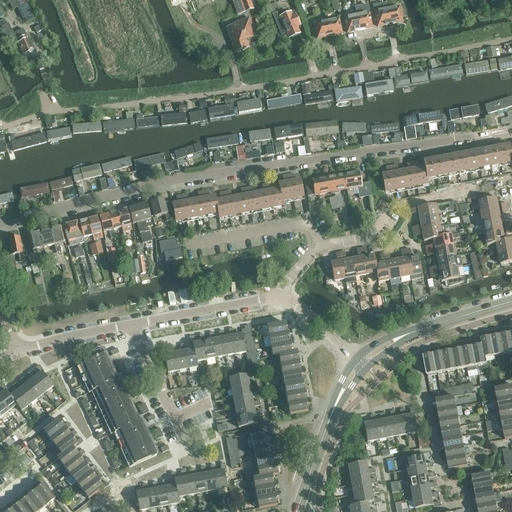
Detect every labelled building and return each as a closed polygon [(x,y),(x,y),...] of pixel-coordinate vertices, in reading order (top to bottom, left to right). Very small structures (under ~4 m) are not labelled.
[(17,7),(17,8),(18,8),(24,20),(25,19),(28,24),(35,21),(27,4),(26,1),(24,2),(23,0),(10,0),(9,1),(13,9),(17,7)] [(216,0),(194,0),(199,11),(218,3),(216,0)] [(253,10),(249,0),(239,0),(245,13),(253,10)] [(330,0),(331,0),(334,12),(339,10),(336,0),(330,0)] [(274,19),(279,17),(280,18),(279,18),(288,39),(300,34),(297,28),(300,27),(294,12),(288,14),(283,4),(270,10),(274,19)] [(399,8),(387,10),(390,25),(402,22),(399,8)] [(390,25),(387,10),(375,13),(378,27),(390,25)] [(369,14),(357,16),(360,31),(372,28),(369,14)] [(360,31),(357,16),(344,19),(347,33),(360,31)] [(256,38),(249,18),(235,23),(236,25),(226,28),(235,53),(249,48),(247,41),(256,38)] [(339,20),(326,22),(329,37),(342,34),(339,20)] [(329,37),(326,22),(314,25),(317,39),(329,37)] [(15,37),(23,55),(33,50),(28,40),(31,39),(27,32),(25,33),(23,29),(13,34),(8,24),(2,27),(8,41),(15,37)] [(494,48),(487,49),(488,58),(495,57),(494,48)] [(511,58),(498,61),(500,72),(511,70),(511,58)] [(496,61),(464,66),(465,77),(498,72),(496,61)] [(461,66),(429,72),(431,82),(463,76),(461,66)] [(362,74),(354,75),(355,85),(364,83),(362,74)] [(427,74),(394,79),(396,89),(429,84),(427,74)] [(389,82),(364,87),(365,94),(391,90),(389,82)] [(306,84),(301,85),(303,95),(310,93),(309,90),(307,90),(306,84)] [(361,88),(334,92),(336,104),(363,100),(361,88)] [(304,106),(333,102),(331,91),(303,95),(304,106)] [(300,96),(266,102),(268,111),(302,104),(300,96)] [(511,97),(484,106),(487,116),(511,108),(511,97)] [(260,101),(236,105),(239,117),(262,113),(260,101)] [(233,106),(208,110),(209,121),(235,117),(233,106)] [(478,107),(448,112),(450,122),(480,117),(478,107)] [(205,111),(189,114),(191,125),(207,122),(205,111)] [(186,115),(161,117),(162,129),(187,126),(186,115)] [(444,115),(402,120),(403,128),(445,123),(444,115)] [(496,124),(492,115),(485,117),(488,127),(496,124)] [(158,119),(136,121),(137,130),(159,128),(158,119)] [(134,121),(103,124),(104,134),(135,132),(134,121)] [(338,123),(305,126),(306,139),(339,135),(338,123)] [(101,124),(72,126),(73,136),(102,134),(101,124)] [(367,125),(342,124),(342,134),(367,135),(367,125)] [(304,137),(302,126),(275,131),(277,142),(304,137)] [(398,126),(371,129),(372,135),(398,132),(398,126)] [(439,128),(440,135),(446,134),(446,133),(449,132),(448,127),(445,128),(445,127),(439,128)] [(69,128),(46,134),(49,144),(72,138),(69,128)] [(270,131),(248,134),(249,145),(272,142),(270,131)] [(394,139),(391,140),(392,143),(402,142),(401,140),(403,139),(402,133),(393,134),(394,139)] [(44,134),(10,143),(13,153),(47,143),(44,134)] [(237,136),(206,141),(207,151),(238,146),(237,136)] [(423,160),(423,163),(424,163),(509,146),(510,151),(511,150),(511,147),(511,144),(511,143),(502,145),(497,146),(493,147),(481,149),(477,150),(472,151),(460,153),(455,154),(450,155),(438,157),(434,158),(429,159),(423,160)] [(201,144),(174,153),(177,161),(203,153),(201,144)] [(509,146),(424,163),(428,185),(427,180),(511,164),(511,167),(511,150),(510,151),(509,146)] [(244,147),(246,159),(252,158),(251,147),(244,147)] [(166,164),(164,155),(133,163),(136,172),(166,164)] [(129,159),(102,166),(104,174),(131,167),(129,159)] [(177,162),(164,165),(166,174),(180,171),(177,162)] [(428,185),(424,163),(423,163),(424,167),(414,169),(417,187),(428,185)] [(99,166),(71,173),(74,184),(102,178),(99,166)] [(417,187),(414,169),(403,171),(407,189),(417,187)] [(407,189),(403,171),(393,173),(396,191),(407,189)] [(362,188),(361,184),(359,172),(344,175),(347,189),(348,196),(353,195),(352,189),(357,188),(362,188)] [(396,191),(393,173),(381,175),(385,193),(396,191)] [(328,177),(330,193),(331,195),(334,194),(335,197),(339,196),(338,190),(347,189),(344,175),(328,177)] [(307,197),(330,193),(328,177),(312,180),(312,183),(305,184),(307,197)] [(100,180),(102,190),(108,189),(105,178),(104,179),(100,180)] [(71,179),(49,184),(51,193),(73,188),(71,179)] [(304,198),(300,180),(289,182),(293,200),(304,198)] [(289,182),(279,184),(283,207),(284,206),(283,204),(283,202),(293,200),(289,182)] [(368,183),(361,184),(362,188),(357,188),(360,198),(371,195),(368,183)] [(283,207),(279,184),(278,184),(279,189),(269,191),(272,209),(283,207)] [(48,185),(19,190),(21,200),(49,195),(48,185)] [(272,209),(269,191),(259,193),(262,211),(272,209)] [(262,211),(259,193),(248,195),(251,213),(262,211)] [(12,194),(0,196),(0,205),(14,202),(12,194)] [(251,213),(248,195),(237,197),(241,215),(251,213)] [(219,219),(215,196),(204,198),(208,216),(218,214),(218,217),(219,219)] [(230,217),(227,199),(216,201),(215,196),(219,219),(230,217)] [(341,196),(339,196),(335,197),(329,199),(331,205),(342,202),(341,196)] [(241,215),(237,197),(227,199),(230,217),(241,215)] [(204,198),(194,200),(197,218),(208,216),(204,198)] [(151,203),(155,218),(165,215),(167,222),(173,220),(169,202),(164,203),(163,199),(151,203)] [(479,202),(482,213),(499,210),(497,199),(479,202)] [(194,200),(183,202),(186,220),(197,218),(194,200)] [(186,220),(183,202),(172,205),(175,222),(186,220)] [(331,205),(332,211),(344,207),(342,202),(331,205)] [(147,204),(137,207),(145,236),(146,243),(152,241),(149,230),(148,230),(147,228),(153,227),(147,204)] [(420,220),(437,217),(435,205),(418,209),(420,220)] [(132,225),(137,224),(143,244),(146,243),(145,236),(137,207),(128,209),(132,225)] [(219,219),(220,222),(284,210),(283,207),(272,209),(262,211),(251,213),(241,215),(230,217),(219,219)] [(126,210),(117,212),(121,228),(123,233),(132,230),(126,210)] [(482,213),(484,224),(501,221),(499,210),(482,213)] [(117,212),(108,215),(112,230),(121,228),(117,212)] [(175,222),(176,225),(218,217),(218,214),(208,216),(197,218),(186,220),(175,222)] [(108,215),(99,217),(103,233),(112,230),(108,215)] [(422,231),(439,227),(437,217),(420,220),(422,231)] [(97,218),(88,220),(92,236),(93,241),(103,239),(97,218)] [(88,220),(79,223),(83,238),(92,236),(88,220)] [(484,224),(486,235),(503,231),(501,221),(484,224)] [(79,223),(79,222),(71,224),(76,245),(84,243),(83,238),(79,223)] [(67,242),(68,242),(70,247),(76,245),(71,224),(63,226),(67,242)] [(424,242),(433,240),(433,239),(441,238),(441,237),(446,236),(444,226),(439,227),(422,231),(419,231),(413,232),(414,237),(423,235),(424,242)] [(65,243),(61,227),(50,230),(54,245),(56,253),(61,251),(59,244),(65,243)] [(154,229),(157,239),(163,237),(161,227),(154,229)] [(39,233),(43,248),(54,245),(50,230),(40,233),(40,232),(39,233)] [(488,246),(497,244),(497,243),(505,242),(505,241),(503,231),(486,235),(488,246)] [(36,250),(43,248),(39,233),(28,235),(33,253),(37,252),(36,250)] [(433,239),(433,240),(435,250),(453,247),(451,236),(446,236),(441,237),(441,238),(433,239)] [(14,264),(18,263),(24,262),(22,254),(20,238),(8,240),(11,256),(4,257),(7,273),(15,271),(14,264)] [(178,250),(176,239),(159,243),(161,254),(164,253),(166,262),(182,259),(180,250),(178,250)] [(497,243),(497,244),(499,254),(511,251),(511,240),(505,241),(505,242),(497,243)] [(100,243),(95,245),(98,255),(103,253),(100,243)] [(435,250),(437,261),(455,257),(453,247),(435,250)] [(358,258),(352,260),(356,277),(366,275),(363,258),(362,255),(361,249),(357,250),(358,258)] [(396,261),(400,279),(410,277),(407,259),(406,256),(405,250),(401,251),(403,260),(396,261)] [(511,251),(499,254),(501,265),(511,263),(511,251)] [(340,253),(345,279),(346,284),(356,282),(356,277),(352,260),(346,261),(344,252),(340,253)] [(334,282),(345,279),(340,253),(336,254),(337,263),(325,265),(327,275),(332,274),(334,282)] [(366,275),(376,273),(377,273),(375,265),(376,265),(374,256),(363,258),(366,275)] [(407,259),(410,277),(411,281),(422,278),(418,257),(407,259)] [(437,261),(439,271),(457,268),(455,257),(437,261)] [(130,261),(132,271),(139,270),(138,260),(130,261)] [(386,263),(389,281),(400,279),(396,261),(386,263)] [(36,263),(31,265),(34,275),(39,273),(36,263)] [(377,273),(376,273),(378,283),(389,281),(386,263),(376,265),(375,265),(377,273)] [(457,268),(439,271),(441,282),(447,281),(448,287),(464,282),(463,277),(459,278),(457,268)] [(373,302),(374,308),(376,307),(382,306),(380,296),(372,298),(373,302)] [(120,318),(132,315),(130,305),(118,308),(120,318)] [(267,327),(269,337),(287,333),(285,323),(267,327)] [(509,335),(504,336),(502,336),(505,355),(511,353),(511,336),(511,334),(511,333),(511,327),(508,328),(509,335)] [(229,330),(230,337),(233,336),(236,355),(246,352),(245,348),(244,344),(243,340),(243,336),(242,335),(235,336),(233,329),(229,330)] [(499,336),(494,338),(492,338),(496,356),(505,355),(502,336),(504,336),(502,330),(498,330),(499,336)] [(219,332),(220,339),(223,338),(226,357),(236,355),(233,336),(230,337),(225,338),(223,331),(219,332)] [(482,341),(483,346),(486,358),(496,356),(492,338),(494,338),(493,331),(488,332),(490,338),(484,339),(483,333),(478,334),(480,341),(482,341)] [(209,334),(210,341),(213,340),(216,358),(226,357),(223,338),(220,339),(215,340),(214,333),(209,334)] [(269,337),(271,346),(289,343),(287,333),(269,337)] [(199,336),(201,343),(203,342),(207,360),(216,358),(213,340),(210,341),(205,342),(204,335),(199,336)] [(193,345),(194,350),(197,362),(207,360),(203,342),(201,343),(195,344),(194,337),(189,337),(191,345),(193,345)] [(471,348),(466,349),(464,350),(467,368),(468,372),(478,370),(473,348),(475,347),(474,341),(470,342),(471,348)] [(273,357),(279,356),(291,353),(289,343),(271,346),(273,357)] [(461,350),(456,351),(454,351),(457,370),(467,368),(464,350),(466,349),(464,343),(460,344),(461,350)] [(182,352),(177,353),(175,353),(178,372),(188,370),(185,352),(186,351),(185,344),(181,345),(182,352)] [(451,352),(446,353),(444,353),(448,372),(457,370),(454,351),(456,351),(455,345),(450,346),(451,352)] [(175,353),(177,353),(175,346),(171,347),(172,354),(164,356),(168,374),(178,372),(175,353)] [(483,346),(475,347),(473,348),(478,370),(488,368),(486,358),(483,346)] [(442,354),(436,355),(434,355),(438,374),(448,372),(444,353),(446,353),(445,347),(440,348),(442,354)] [(94,391),(113,433),(111,434),(111,435),(116,433),(131,466),(129,467),(129,468),(157,456),(141,420),(138,422),(119,379),(116,380),(103,349),(91,354),(94,359),(77,367),(77,368),(80,367),(91,392),(89,393),(89,394),(94,391)] [(434,355),(436,355),(435,349),(430,350),(432,356),(424,357),(427,376),(438,374),(434,355)] [(194,350),(186,351),(185,352),(188,370),(198,368),(197,362),(194,350)] [(279,356),(280,366),(299,362),(297,352),(291,353),(279,356)] [(280,366),(282,376),(300,372),(299,362),(280,366)] [(40,374),(36,377),(34,379),(46,393),(53,387),(42,373),(44,372),(39,366),(36,368),(40,374)] [(32,380),(28,383),(26,385),(38,399),(46,393),(34,379),(36,377),(32,372),(28,375),(32,380)] [(282,376),(284,386),(302,382),(300,372),(282,376)] [(229,378),(231,389),(250,386),(250,388),(257,386),(256,382),(249,383),(248,375),(229,378)] [(24,386),(20,390),(18,391),(30,406),(38,399),(26,385),(28,383),(24,378),(20,381),(24,386)] [(284,386),(286,395),(304,392),(302,382),(284,386)] [(0,387),(3,392),(0,394),(0,400),(9,412),(16,406),(17,406),(10,397),(6,391),(7,390),(3,384),(0,385),(0,387)] [(16,392),(10,397),(17,406),(16,406),(21,412),(30,406),(18,391),(20,390),(16,384),(12,387),(16,392)] [(440,386),(440,390),(441,394),(445,394),(444,390),(448,389),(450,388),(450,385),(440,386)] [(231,389),(233,399),(251,395),(252,397),(259,396),(258,392),(251,393),(250,388),(250,386),(231,389)] [(511,386),(496,390),(498,400),(511,397),(511,386)] [(286,395),(288,405),(306,402),(304,392),(286,395)] [(233,399),(235,409),(253,405),(254,407),(260,406),(260,401),(253,403),(252,397),(251,395),(233,399)] [(436,401),(438,411),(457,407),(455,397),(448,399),(436,401)] [(511,397),(498,400),(500,410),(511,407),(511,397)] [(0,415),(1,417),(9,412),(0,400),(0,415)] [(306,402),(288,405),(290,415),(308,412),(306,402)] [(235,409),(237,418),(255,415),(255,417),(262,416),(261,411),(255,413),(254,407),(253,405),(235,409)] [(440,421),(459,417),(464,416),(462,406),(457,407),(438,411),(440,421)] [(511,407),(500,410),(502,420),(511,418),(511,407)] [(411,415),(406,416),(403,417),(407,435),(417,433),(414,415),(416,415),(414,408),(410,409),(411,415)] [(401,417),(396,418),(393,419),(397,437),(407,435),(403,417),(406,416),(404,410),(400,410),(401,417)] [(391,419),(386,420),(384,421),(387,439),(397,437),(393,419),(396,418),(395,411),(390,412),(391,419)] [(381,421),(376,422),(374,423),(377,441),(387,439),(384,421),(386,420),(385,413),(380,414),(381,421)] [(255,415),(237,418),(239,428),(256,425),(257,427),(264,426),(263,421),(256,422),(255,417),(255,415)] [(374,423),(376,422),(375,415),(370,416),(372,423),(364,424),(367,443),(377,441),(374,423)] [(440,421),(442,431),(460,427),(459,417),(440,421)] [(511,418),(502,420),(504,430),(511,428),(511,418)] [(44,431),(50,440),(65,428),(66,430),(71,426),(68,423),(63,427),(58,420),(44,431)] [(442,431),(444,441),(462,437),(460,427),(442,431)] [(50,440),(56,448),(71,436),(72,438),(77,434),(74,431),(69,435),(66,430),(65,428),(50,440)] [(252,438),(254,448),(272,445),(270,435),(252,438)] [(56,448),(62,455),(62,456),(72,448),(77,445),(78,446),(83,442),(80,439),(76,442),(72,438),(71,436),(56,448)] [(444,441),(446,451),(464,447),(462,437),(444,441)] [(39,448),(33,440),(28,444),(34,452),(39,448)] [(254,448),(255,458),(274,455),(272,445),(254,448)] [(446,451),(448,461),(466,457),(464,447),(446,451)] [(57,459),(64,467),(78,456),(80,457),(84,454),(82,450),(77,454),(72,448),(62,456),(62,455),(57,459)] [(255,458),(257,468),(275,464),(274,455),(255,458)] [(64,467),(70,475),(84,464),(86,465),(91,462),(88,458),(83,462),(80,457),(78,456),(64,467)] [(406,460),(408,470),(427,466),(427,469),(434,468),(433,463),(426,464),(425,456),(406,460)] [(466,457),(448,461),(449,471),(468,467),(466,457)] [(348,466),(350,476),(368,472),(368,475),(375,474),(374,469),(368,470),(366,462),(348,466)] [(221,471),(216,472),(214,473),(218,491),(227,489),(224,471),(226,471),(225,463),(220,464),(221,471)] [(70,475),(76,483),(91,472),(92,473),(97,470),(94,466),(89,470),(86,465),(84,464),(70,475)] [(257,468),(259,478),(272,476),(277,475),(275,464),(257,468)] [(212,473),(206,474),(204,474),(208,493),(218,491),(214,473),(216,472),(215,465),(210,466),(212,473)] [(408,470),(410,480),(428,476),(429,479),(436,477),(435,473),(428,474),(427,469),(427,466),(408,470)] [(202,475),(196,476),(194,476),(198,495),(208,493),(204,474),(206,474),(205,467),(200,468),(202,475)] [(192,477),(187,478),(185,478),(188,496),(198,495),(194,476),(196,476),(195,469),(191,470),(192,477)] [(174,481),(175,486),(178,498),(188,496),(185,478),(187,478),(185,471),(181,472),(182,479),(177,480),(175,473),(171,474),(172,481),(174,481)] [(76,483),(82,491),(97,480),(98,481),(103,478),(100,474),(95,478),(92,473),(91,472),(76,483)] [(350,476),(352,486),(370,482),(370,485),(377,483),(376,479),(369,480),(368,475),(368,472),(350,476)] [(472,477),(474,487),(493,484),(491,474),(472,477)] [(253,479),(255,490),(273,486),(272,476),(259,478),(253,479)] [(410,480),(412,490),(430,486),(431,489),(438,487),(437,483),(430,484),(429,479),(428,476),(410,480)] [(41,487),(37,490),(35,491),(47,506),(55,500),(44,486),(45,485),(41,479),(37,482),(41,487)] [(97,480),(82,491),(88,499),(103,488),(104,490),(109,485),(106,482),(101,486),(98,481),(97,480)] [(163,488),(158,489),(156,490),(160,508),(169,506),(166,488),(168,487),(167,480),(162,481),(163,488)] [(154,490),(148,491),(146,491),(150,510),(160,508),(156,490),(158,489),(157,482),(152,483),(154,490)] [(352,486),(353,495),(372,492),(372,495),(379,493),(378,489),(371,490),(370,485),(370,482),(352,486)] [(146,491),(148,491),(147,484),(142,485),(144,492),(136,493),(139,511),(150,510),(146,491)] [(474,487),(476,497),(495,494),(493,484),(474,487)] [(33,493),(29,496),(27,498),(38,511),(39,511),(47,506),(35,491),(37,490),(33,485),(30,488),(33,493)] [(175,486),(168,487),(166,488),(169,506),(179,504),(178,498),(175,486)] [(255,490),(257,499),(275,496),(273,486),(255,490)] [(412,490),(414,500),(432,496),(433,498),(440,497),(439,492),(432,494),(431,489),(430,486),(412,490)] [(25,499),(21,502),(19,504),(25,511),(38,511),(27,498),(29,496),(25,491),(22,494),(25,499)] [(353,495),(355,505),(355,506),(368,503),(373,502),(374,504),(381,503),(380,499),(373,500),(372,495),(372,492),(353,495)] [(478,507),(496,504),(503,503),(501,493),(495,494),(476,497),(478,507)] [(275,496),(257,499),(259,509),(277,506),(275,496)] [(432,496),(414,500),(416,510),(434,506),(434,508),(441,507),(441,502),(434,504),(433,498),(432,496)] [(18,505),(13,509),(12,510),(13,511),(25,511),(19,504),(21,502),(17,498),(14,500),(18,505)] [(349,506),(350,511),(376,511),(376,510),(369,511),(368,503),(355,506),(355,505),(349,506)]
